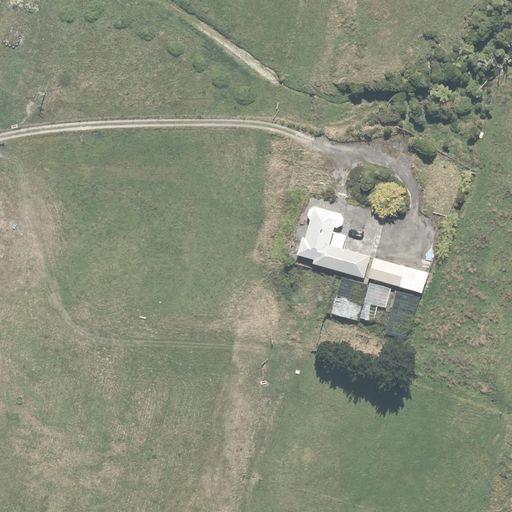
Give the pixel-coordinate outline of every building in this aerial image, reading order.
[(317,259),(316,264),(367,277),(372,257),(346,250),(351,233),(342,231),(345,220),(337,218),(338,213),(312,207),(309,219),(314,220),(310,238),(305,237),(300,255),(317,259)] [(376,258),(371,276),(425,291),(430,272),(376,258)] [(362,320),(362,317),(371,284),(345,277),(335,313),(362,320)] [(396,288),(372,282),(371,284),(362,317),(376,321),(380,306),(391,309),(396,288)] [(421,295),(396,288),(391,309),(385,333),(409,339),(421,295)]
